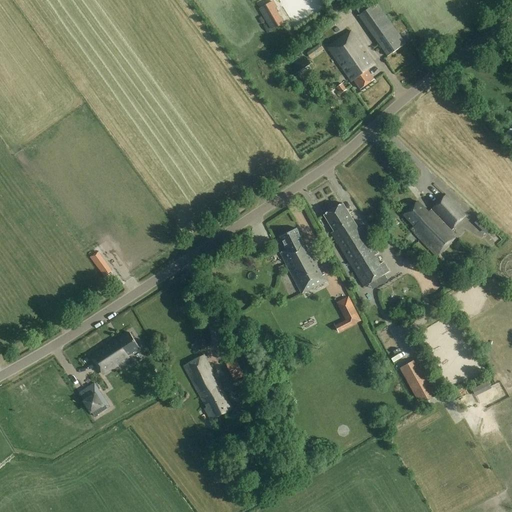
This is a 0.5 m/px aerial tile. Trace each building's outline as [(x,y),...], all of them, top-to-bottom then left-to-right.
[(387,56),(390,54),(404,44),(377,3),(359,16),(387,56)] [(361,89),(375,79),(368,70),(375,65),(351,31),(329,47),(352,81),(355,79),(361,89)] [(316,43),(308,51),(313,56),(321,48),(316,43)] [(290,77),(306,61),(299,54),(283,70),(290,77)] [(342,84),(336,88),(341,94),(346,90),(342,84)] [(465,217),(445,197),(427,214),(416,203),(403,216),(413,226),(410,229),(414,233),(412,234),(436,258),(450,244),(447,240),(453,235),(450,232),(465,217)] [(358,230),(342,204),(323,216),(331,229),(329,231),(363,287),(388,272),(383,264),(379,265),(374,256),(378,254),(362,228),(358,230)] [(395,228),(400,224),(395,218),(390,222),(395,228)] [(302,242),(295,229),(281,237),(287,250),(280,254),(302,294),(327,281),(324,275),(322,276),(318,269),(320,268),(310,248),(307,249),(303,241),(302,242)] [(90,257),(94,262),(100,257),(97,253),(90,257)] [(101,272),(104,277),(111,272),(107,267),(101,272)] [(361,320),(353,306),(341,312),(346,321),(336,326),(339,332),(361,320)] [(130,333),(85,361),(100,384),(145,355),(130,333)] [(211,421),(233,409),(218,381),(215,382),(212,375),(214,374),(204,355),(184,366),(207,408),(205,409),(211,421)] [(226,364),(234,380),(243,376),(236,359),(226,364)] [(400,369),(419,404),(434,396),(414,360),(400,369)] [(171,393),(174,398),(180,395),(177,389),(171,393)] [(95,395),(85,401),(95,416),(99,414),(100,413),(101,412),(102,411),(110,407),(106,401),(101,405),(95,395)] [(268,441),(263,444),(266,450),(271,447),(268,441)]
